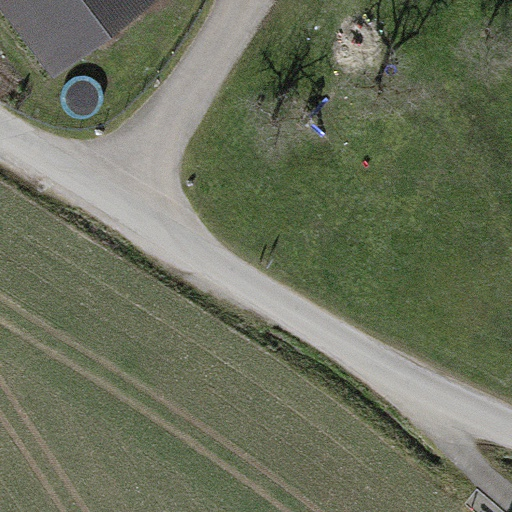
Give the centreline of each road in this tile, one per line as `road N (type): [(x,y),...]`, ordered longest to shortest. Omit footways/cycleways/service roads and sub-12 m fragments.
road 1 (unclassified): [(511,408),(417,376),(117,177)]
road 2 (residential): [(117,177),(0,108)]
